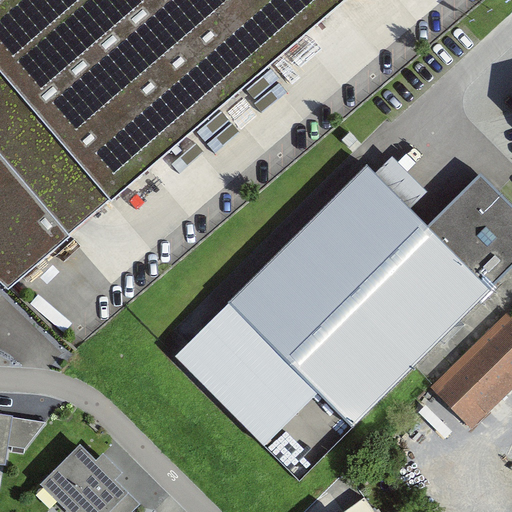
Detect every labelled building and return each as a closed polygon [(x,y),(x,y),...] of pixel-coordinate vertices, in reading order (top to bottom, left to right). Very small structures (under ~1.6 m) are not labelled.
[(3,0),(0,3),(0,283),(11,295),(360,0),(3,0)] [(370,171),(176,362),(266,452),(319,399),(353,433),(511,275),(511,208),(481,178),(429,229),(413,213),(430,197),(394,161),(376,178),(370,171)] [(511,323),(436,396),(474,434),(511,397),(511,323)] [(14,423),(0,421),(0,469),(6,471),(10,449),(14,423)] [(44,428),(14,423),(10,449),(26,452),(44,428)] [(82,451),(44,489),(67,511),(116,511),(130,498),(117,486),(123,480),(101,459),(96,464),(82,451)] [(352,511),(378,511),(367,497),(350,510),(352,511)] [(135,511),(140,508),(130,498),(116,511),(135,511)]
